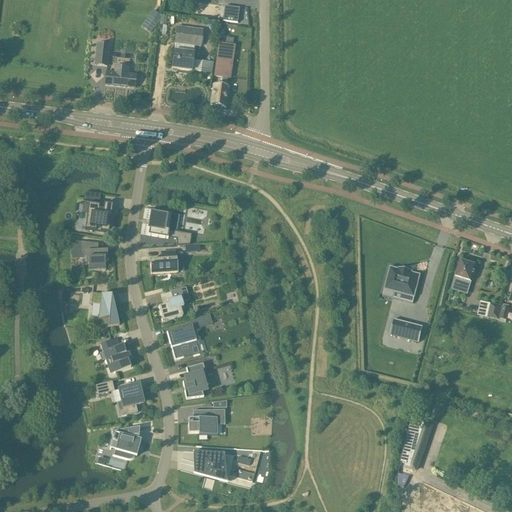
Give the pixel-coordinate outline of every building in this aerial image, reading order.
[(223,21),(237,23),(239,9),(224,7),(223,21)] [(144,27),(153,32),(163,14),(154,9),(144,27)] [(174,44),(201,47),(203,30),(177,27),(174,44)] [(235,46),(222,44),(218,44),(214,77),(231,80),(235,46)] [(109,46),(97,45),(95,66),(107,67),(109,46)] [(171,69),(192,72),(194,54),(174,51),(171,69)] [(106,73),(105,86),(134,89),(136,76),(127,75),(128,68),(115,67),(114,74),(106,73)] [(213,84),(210,106),(226,108),(228,86),(213,84)] [(112,207),(88,204),(85,230),(109,233),(112,207)] [(150,209),(149,220),(150,220),(148,236),(168,239),(168,238),(176,240),(176,246),(190,245),(191,235),(169,231),(172,215),(160,213),(160,211),(150,209)] [(88,259),(88,272),(105,271),(105,263),(107,263),(107,259),(107,251),(98,251),(97,244),(81,243),(82,253),(85,253),(86,259),(88,259)] [(150,260),(151,275),(177,274),(177,259),(176,259),(175,252),(161,253),(161,260),(150,260)] [(455,277),(453,286),(468,290),(471,282),(476,265),(467,263),(466,260),(463,259),(461,261),(460,260),(455,277)] [(404,295),(403,301),(413,304),(414,298),(415,298),(421,275),(413,273),(413,272),(398,268),(398,269),(390,267),(384,290),(404,295)] [(158,307),(162,322),(183,317),(180,308),(183,308),(182,302),(189,301),(186,288),(170,292),(172,300),(167,301),(168,305),(158,307)] [(70,290),(70,303),(78,303),(78,290),(70,290)] [(111,296),(92,294),(91,303),(91,304),(100,305),(98,322),(95,322),(98,332),(107,329),(108,329),(119,326),(114,305),(113,306),(110,305),(111,296)] [(502,306),(490,303),(487,318),(499,320),(502,306)] [(195,326),(167,334),(171,349),(172,349),(175,360),(184,358),(193,355),(191,348),(197,346),(193,333),(193,330),(211,322),(211,325),(212,324),(209,315),(192,320),(192,321),(193,321),(195,326)] [(423,327),(394,320),(390,335),(419,343),(423,327)] [(108,368),(110,375),(131,368),(128,359),(129,359),(128,359),(126,354),(127,354),(127,353),(126,354),(123,345),(119,347),(116,339),(100,345),(103,353),(108,351),(113,366),(108,368)] [(187,392),(188,396),(207,391),(203,379),(205,378),(203,373),(202,374),(200,367),(206,365),(186,370),(186,371),(189,370),(190,376),(183,378),(186,386),(184,387),(186,392),(187,392)] [(134,377),(122,379),(124,386),(135,383),(134,377)] [(112,382),(95,386),(98,395),(114,392),(112,382)] [(141,394),(139,386),(118,391),(121,402),(117,403),(120,417),(138,413),(136,406),(143,404),(141,397),(140,394),(141,394)] [(193,424),(188,424),(188,434),(198,434),(198,437),(217,436),(217,426),(225,426),(224,411),(193,411),(193,424)] [(433,424),(423,422),(411,418),(400,462),(402,462),(405,464),(404,467),(417,471),(433,424)] [(139,428),(112,432),(113,439),(117,441),(115,450),(114,451),(115,451),(113,456),(113,455),(112,456),(127,460),(128,461),(129,461),(130,460),(131,460),(132,460),(133,459),(134,458),(134,457),(135,457),(135,456),(136,457),(141,440),(134,438),(134,437),(138,438),(138,437),(139,429),(139,428)] [(224,454),(193,452),(194,474),(227,483),(224,454)] [(254,475),(241,471),(239,478),(252,482),(254,475)]
